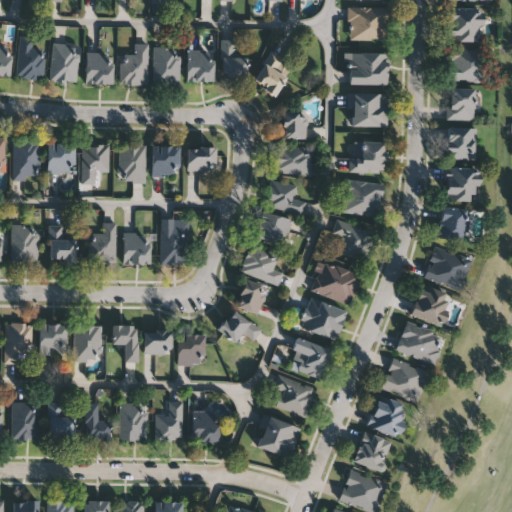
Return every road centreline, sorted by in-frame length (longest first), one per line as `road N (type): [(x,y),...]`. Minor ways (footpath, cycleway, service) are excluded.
road 1 (residential): [(299,511),(405,228),(417,0)]
road 2 (residential): [(0,107),(236,121),(238,180),(201,295)]
road 3 (residential): [(305,498),(222,474),(0,469)]
road 4 (residential): [(0,292),(201,295)]
